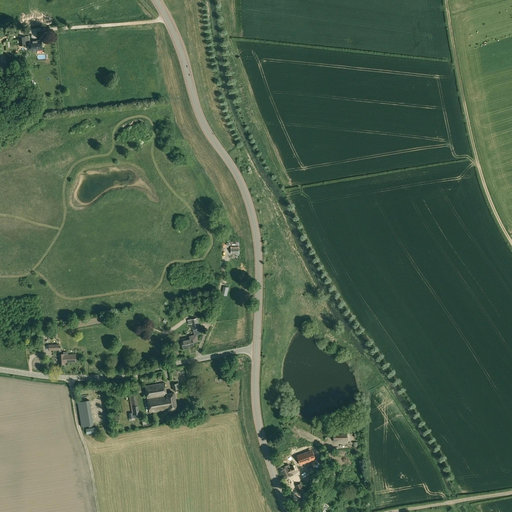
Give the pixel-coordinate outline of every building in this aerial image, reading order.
[(29,46),(29,51),(34,51),(35,52),(38,52),(38,51),(43,50),(42,40),(29,41),(29,37),(19,38),(19,46),(25,45),(25,46),(29,46)] [(199,324),(197,318),(190,319),(191,324),(193,330),(199,328),(198,324),(199,324)] [(54,338),(54,331),(54,329),(45,330),(46,334),(48,334),(48,338),(54,338)] [(185,340),(185,338),(181,339),(183,348),(193,345),(193,342),(198,341),(196,335),(194,335),(189,336),(190,339),(185,340)] [(68,355),(63,355),(63,354),(59,354),(59,365),(64,365),(66,364),(66,363),(76,363),(75,354),(68,355)] [(145,386),(150,413),(169,410),(177,409),(174,392),(167,394),(165,383),(145,386)] [(89,400),(77,402),(81,427),(93,425),(89,400)] [(298,456),(300,463),(314,458),(311,451),(298,456)] [(287,465),(279,469),(283,479),(293,475),(292,474),(296,472),(295,472),(297,471),(294,466),(293,466),(290,467),(289,465),(287,465)] [(296,485),(299,494),(304,492),(300,483),(296,485)]
